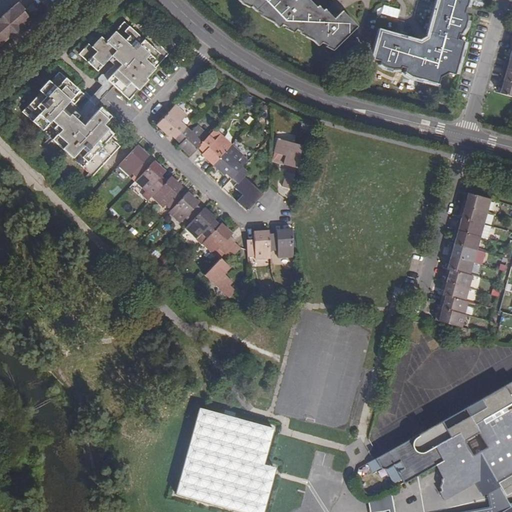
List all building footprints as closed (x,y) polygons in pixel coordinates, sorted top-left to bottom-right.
[(239,0),(243,4),(249,8),(251,6),(255,10),(260,13),(265,19),(268,20),(273,23),(279,28),(281,25),(288,28),(291,25),(295,29),(300,31),(306,37),(312,40),(318,46),(321,43),(328,46),(330,43),(335,48),(357,27),(341,10),(334,18),(324,9),(322,10),(318,5),(316,7),(309,0),(294,0),(293,1),(292,0),(239,0)] [(438,0),(428,39),(419,43),(380,32),(372,59),(380,61),(378,63),(384,67),(392,69),(400,69),(401,67),(405,68),(404,72),(410,77),(437,85),(439,78),(448,73),(455,75),(463,42),(456,39),(458,34),(460,35),(464,29),(466,20),(465,12),(463,12),(464,7),(466,8),(467,0),(438,0)] [(18,1),(9,10),(19,22),(27,15),(21,9),(23,7),(18,1)] [(26,10),(32,17),(39,11),(33,4),(26,10)] [(0,45),(9,38),(18,37),(26,30),(19,22),(9,10),(0,16),(0,45)] [(109,81),(127,98),(146,77),(168,52),(148,35),(144,40),(124,22),(106,42),(101,38),(92,47),(88,44),(79,54),(98,71),(111,55),(121,64),(114,71),(111,68),(106,73),(103,74),(99,78),(99,83),(104,87),(109,81)] [(506,75),(505,81),(511,82),(511,68),(505,67),(503,75),(506,75)] [(23,112),(93,175),(120,145),(100,127),(109,116),(88,98),(79,108),(70,100),(79,90),(59,72),(23,112)] [(511,82),(505,81),(502,80),(500,87),(503,88),(501,93),(511,96),(511,82)] [(169,133),(174,138),(184,127),(179,122),(186,115),(175,105),(156,125),(167,135),(169,133)] [(177,145),(189,155),(197,147),(208,135),(196,125),(189,132),(184,127),(174,138),(179,143),(177,145)] [(200,154),(212,164),(230,144),(220,134),(213,141),(208,135),(197,147),(202,152),(200,154)] [(285,156),(282,165),(296,168),(302,147),(278,140),(274,153),(285,156)] [(225,173),(230,177),(241,167),(235,161),(242,154),(230,144),(212,164),(223,174),(225,173)] [(133,172),(138,177),(148,166),(143,161),(147,156),(137,146),(118,165),(129,175),(133,172)] [(149,187),(154,192),(165,181),(159,175),(163,171),(153,161),(148,166),(138,177),(135,180),(145,191),(149,187)] [(235,200),(245,210),(261,193),(242,176),(247,172),(241,167),(230,177),(236,183),(232,186),(241,194),(235,200)] [(289,173),(285,188),(293,190),(298,176),(289,173)] [(165,202),(171,207),(181,196),(176,191),(180,186),(170,176),(165,181),(154,192),(151,196),(162,206),(165,202)] [(228,183),(223,189),(235,200),(239,195),(232,189),(233,188),(228,183)] [(186,215),(191,220),(201,209),(196,204),(198,202),(186,191),(181,196),(171,207),(167,211),(179,222),(186,215)] [(465,198),(463,205),(488,212),(492,199),(469,193),(467,198),(465,198)] [(463,213),(461,218),(485,224),(488,212),(463,205),(461,212),(463,213)] [(203,231),(208,236),(218,225),(213,220),(214,218),(203,207),(201,209),(191,220),(185,227),(196,238),(203,231)] [(458,223),(456,231),(481,238),(488,240),(492,226),(485,224),(461,218),(460,224),(458,223)] [(219,246),(225,251),(234,242),(235,240),(229,235),(231,233),(220,223),(218,225),(208,236),(201,242),(213,253),(219,246)] [(277,249),(277,258),(293,258),(291,230),(275,231),(275,234),(268,234),(269,249),(277,249)] [(246,242),(247,257),(255,257),(255,260),(270,259),(269,249),(268,234),(268,231),(253,232),(253,237),(253,242),(246,242)] [(456,238),(454,244),(478,250),(481,238),(456,231),(454,237),(456,238)] [(223,253),(230,259),(240,248),(234,242),(225,251),(223,253)] [(451,248),(448,255),(474,262),(478,250),(454,244),(453,249),(451,248)] [(449,263),(447,269),(470,275),(474,262),(448,255),(446,262),(449,263)] [(203,274),(221,291),(231,281),(223,273),(229,267),(219,258),(203,274)] [(447,276),(446,282),(470,288),(473,276),(470,275),(447,269),(445,276),(447,276)] [(444,289),(442,295),(466,301),(470,288),(446,282),(444,281),(441,289),(444,289)] [(443,302),(441,308),(465,314),(467,307),(468,302),(466,301),(442,295),(440,302),(443,302)] [(465,314),(466,315),(472,316),(474,309),(467,307),(465,314)] [(437,313),(435,320),(462,328),(466,315),(465,314),(441,308),(440,314),(437,313)] [(439,490),(443,498),(474,481),(482,494),(492,488),(498,485),(496,482),(491,474),(511,462),(508,457),(511,455),(507,448),(510,446),(509,443),(511,440),(511,382),(511,381),(463,408),(466,415),(452,423),(449,416),(366,463),(371,471),(382,464),(392,482),(401,477),(403,481),(434,463),(442,459),(449,472),(447,476),(446,476),(445,476),(444,476),(443,476),(443,477),(442,477),(442,478),(441,479),(442,480),(442,481),(443,482),(441,484),(443,485),(440,489),(439,490)] [(449,416),(452,423),(466,415),(463,408),(449,416)] [(262,511),(272,480),(263,464),(273,428),(199,409),(176,495),(241,511),(262,511)] [(491,474),(496,482),(504,478),(503,476),(511,471),(511,440),(509,443),(510,446),(507,448),(511,455),(508,457),(511,462),(491,474)] [(449,472),(442,459),(434,463),(442,477),(443,477),(443,476),(444,476),(445,476),(446,476),(447,476),(449,472)] [(263,464),(272,480),(275,468),(263,464)] [(511,472),(504,478),(496,482),(498,485),(504,495),(511,490),(511,472)] [(504,495),(498,485),(492,488),(501,503),(485,511),(497,511),(509,505),(508,503),(504,495)] [(511,511),(511,502),(508,503),(509,505),(497,511),(511,511)]
